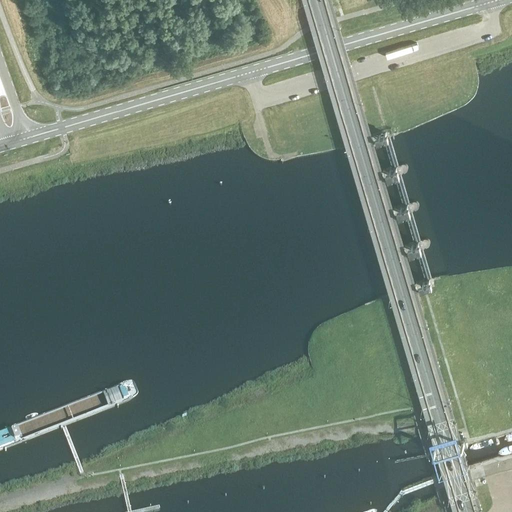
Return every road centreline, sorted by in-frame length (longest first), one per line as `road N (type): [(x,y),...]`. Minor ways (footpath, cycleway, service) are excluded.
road 1 (primary): [(467,511),(316,0)]
road 2 (secondary): [(29,138),(498,0)]
